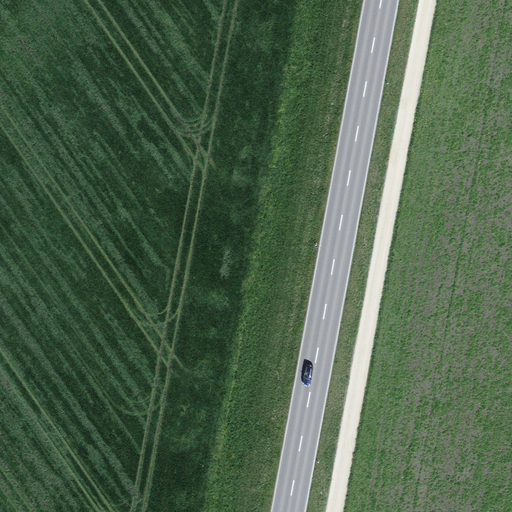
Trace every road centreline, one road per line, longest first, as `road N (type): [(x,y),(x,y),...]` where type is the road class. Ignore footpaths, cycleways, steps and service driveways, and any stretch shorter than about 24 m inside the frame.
road 1 (track): [(429,0),(334,511)]
road 2 (secondary): [(380,0),(286,511)]
road 3 (track): [(238,511),(329,0)]
